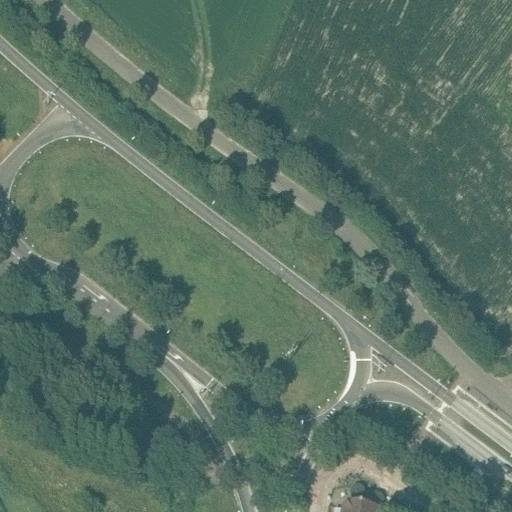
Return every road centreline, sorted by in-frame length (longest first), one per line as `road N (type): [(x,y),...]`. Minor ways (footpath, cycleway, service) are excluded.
road 1 (unclassified): [(503,402),(434,339),(347,236),(43,0)]
road 2 (secondary): [(352,325),(95,126)]
road 3 (secondary): [(145,340),(257,419),(294,426),(336,415)]
road 4 (secondary): [(336,415),(366,396),(404,395),(511,475)]
road 5 (tertiary): [(145,340),(193,402),(248,511)]
road 6 (secondary): [(511,447),(352,325)]
road 7 (secondary): [(95,126),(0,42)]
road 8 (secondary): [(95,126),(61,124),(34,137),(0,184)]
